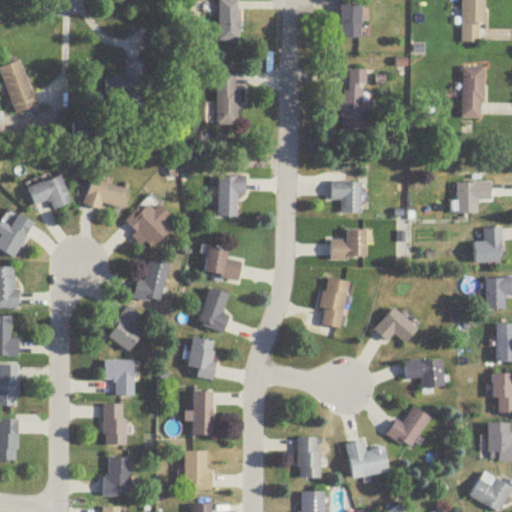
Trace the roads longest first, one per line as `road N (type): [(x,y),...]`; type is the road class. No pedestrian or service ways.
road 1 (residential): [(251,511),(252,400),(285,261),(290,0)]
road 2 (residential): [(56,511),(63,311),(75,268)]
